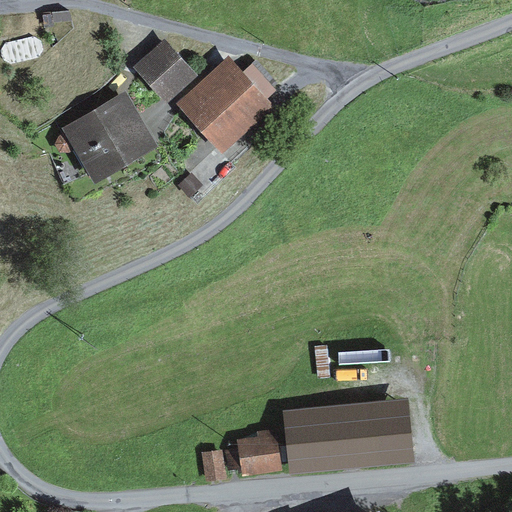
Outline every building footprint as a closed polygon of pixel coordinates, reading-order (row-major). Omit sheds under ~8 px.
[(166,94),(190,72),(167,45),(142,66),(166,94)] [(231,63),(184,106),(221,145),(267,103),(261,97),(270,88),(253,70),(245,77),(231,63)] [(123,94),(67,126),(94,172),(149,140),(123,94)] [(203,185),(192,174),(178,186),(189,198),(203,185)] [(408,399),(283,411),(285,427),(289,474),(415,462),(408,399)] [(278,434),(237,440),(238,447),(243,476),(283,470),(278,434)] [(223,449),(202,453),(207,483),(228,480),(223,449)]
